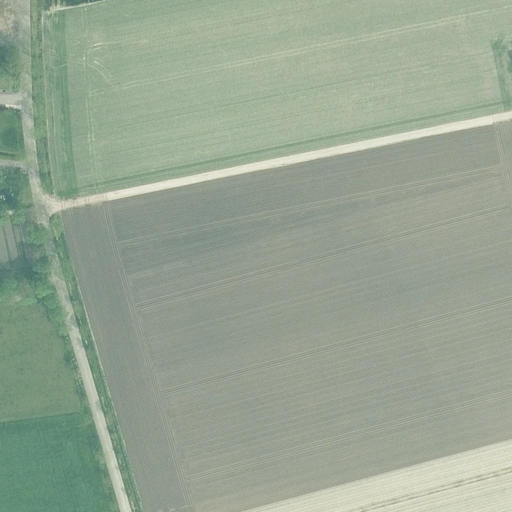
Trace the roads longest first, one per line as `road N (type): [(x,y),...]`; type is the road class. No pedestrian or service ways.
road 1 (unclassified): [(125,511),(41,209),(25,102),(24,0)]
road 2 (track): [(41,209),(511,115)]
